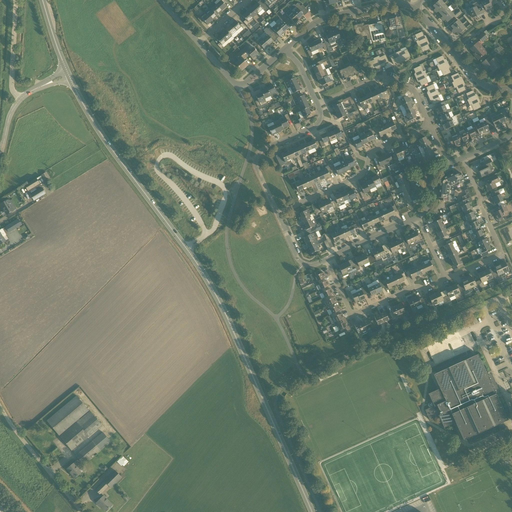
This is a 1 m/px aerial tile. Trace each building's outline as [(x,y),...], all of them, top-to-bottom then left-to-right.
[(223,3),(225,1),(224,0),(220,0),(221,1),(216,5),(222,11),(226,7),(223,3)] [(272,2),(274,1),(275,0),(264,0),(263,1),(270,8),(274,4),(272,2)] [(433,10),(435,12),(444,4),(440,0),(439,0),(432,7),(434,10),(433,10)] [(492,7),(491,5),(487,0),(476,0),(478,3),(481,2),(482,3),(481,3),(485,11),(492,7)] [(478,2),(467,8),(472,18),(476,16),(477,18),(484,14),(478,2)] [(265,12),(267,10),(268,8),(264,4),(261,7),(257,3),(252,8),(258,14),(263,9),(265,12)] [(298,3),(295,6),(294,5),(289,9),(291,10),(298,19),(299,19),(303,15),(301,12),(303,10),(305,8),(303,5),(301,7),(298,3)] [(437,13),(439,15),(447,8),(444,4),(435,12),(436,13),(437,13)] [(212,10),(217,15),(222,11),(216,5),(211,10),(212,10)] [(252,8),(247,12),(253,18),(258,14),(252,8)] [(447,8),(439,15),(441,18),(442,20),(451,12),(447,8)] [(217,16),(217,15),(212,10),(207,15),(212,21),(217,16)] [(286,14),(283,16),(289,23),(292,20),(295,24),(299,20),(299,19),(298,19),(291,10),(286,14)] [(276,14),(280,19),(282,22),(278,26),(283,32),(284,32),(288,28),(286,25),(289,23),(283,16),(279,11),(276,14)] [(200,17),(198,19),(202,23),(204,21),(207,25),(212,21),(207,15),(205,12),(200,17)] [(248,22),(253,18),(247,12),(242,16),(246,20),(243,22),(247,27),(250,25),(248,22)] [(446,23),(454,17),(454,16),(451,12),(442,20),(443,21),(444,21),(446,23)] [(398,34),(398,38),(401,38),(405,37),(400,17),(397,18),(396,16),(387,19),(389,28),(397,26),(399,34),(398,34)] [(453,32),(462,24),(458,20),(450,27),(452,30),(451,31),(453,32)] [(231,25),(236,31),(241,27),(244,30),(246,28),(242,24),(240,26),(236,21),(231,25)] [(371,38),(380,36),(381,42),(385,41),(382,27),(381,23),(381,22),(377,23),(377,24),(369,26),(368,25),(371,38)] [(271,27),(268,30),(272,35),(272,34),(275,32),(280,37),(284,33),(284,32),(283,32),(278,26),(276,24),(271,28),(271,27)] [(359,38),(366,36),(367,40),(372,39),(371,38),(368,25),(362,26),(362,24),(354,26),(357,36),(359,36),(359,38)] [(462,24),(453,32),(454,34),(455,33),(457,36),(465,29),(462,24)] [(236,31),(231,25),(226,30),(226,31),(231,36),(236,31)] [(261,37),(268,45),(273,41),(269,37),(272,34),(272,35),(268,30),(266,28),(263,31),(265,32),(260,36),(261,37)] [(341,45),(340,43),(346,41),(342,33),(338,34),(337,30),(331,33),(331,34),(332,34),(337,46),(341,45)] [(231,36),(226,31),(221,35),(226,41),(232,37),(231,36)] [(477,38),(482,43),(490,36),(486,31),(477,38)] [(415,35),(415,36),(412,37),(414,42),(416,42),(417,44),(427,40),(425,36),(424,37),(422,32),(415,35)] [(332,49),(337,46),(332,34),(331,34),(326,36),(327,40),(324,41),(325,43),(329,53),(333,51),(332,49)] [(217,45),(221,50),(224,48),(222,45),(226,41),(221,35),(216,39),(220,43),(217,45)] [(269,46),(268,45),(261,37),(257,41),(256,40),(253,43),(258,49),(261,47),(265,50),(269,46)] [(327,49),(325,43),(322,44),(320,40),(314,42),(317,50),(323,47),(324,50),(327,49)] [(429,44),(427,40),(417,44),(418,48),(420,47),(422,52),(430,49),(427,44),(429,44)] [(317,50),(314,42),(308,45),(310,50),(307,51),(309,57),(312,55),(311,52),(317,50)] [(478,60),(480,58),(483,61),(487,57),(485,54),(487,52),(481,46),(478,42),(470,49),(476,56),(475,56),(478,60)] [(249,55),(250,57),(253,60),(255,59),(254,57),(256,56),(259,54),(255,50),(254,48),(251,50),(248,47),(247,46),(243,50),(241,52),(246,58),(249,55)] [(398,52),(402,62),(406,60),(406,59),(410,57),(407,50),(401,52),(401,51),(398,52)] [(235,57),(239,61),(236,64),(241,71),(248,65),(243,60),(246,58),(241,52),(235,57)] [(396,55),(390,57),(393,65),(398,62),(399,64),(402,62),(398,52),(395,53),(396,55)] [(379,56),(376,58),(381,68),(384,66),(384,64),(388,62),(385,55),(379,58),(379,56)] [(435,59),(438,65),(437,65),(438,68),(448,64),(446,60),(445,60),(443,56),(435,59)] [(496,70),(499,74),(501,72),(498,69),(502,66),(495,57),(491,61),(488,58),(481,64),(486,69),(488,67),(493,72),(496,70)] [(377,69),(381,68),(376,58),(373,59),(374,60),(368,63),(371,70),(376,68),(377,69)] [(315,74),(322,71),(320,65),(323,64),(323,63),(325,62),(324,60),(316,64),(317,66),(313,68),(315,74)] [(351,66),(355,74),(358,73),(358,74),(361,73),(360,69),(360,68),(357,63),(354,64),(354,65),(351,66)] [(443,75),(443,76),(450,73),(448,68),(450,68),(448,64),(438,68),(439,71),(438,71),(440,76),(443,75)] [(351,66),(348,67),(345,69),(349,77),(352,76),(353,77),(356,75),(355,74),(351,66)] [(414,75),(416,78),(426,74),(425,71),(423,72),(420,66),(413,69),(415,74),(414,75)] [(349,77),(345,69),(343,70),(342,70),(339,71),(341,77),(342,77),(344,81),(347,79),(346,79),(349,77)] [(326,70),(322,71),(315,74),(318,80),(320,80),(325,77),(327,76),(328,76),(326,70)] [(458,73),(451,76),(453,82),(452,83),(453,86),(463,81),(461,77),(460,78),(458,73)] [(427,77),(426,74),(416,78),(417,82),(419,82),(421,86),(428,83),(426,77),(427,77)] [(328,87),(330,86),(334,84),(332,81),(329,83),(327,76),(325,77),(320,80),(322,86),(327,84),(328,87)] [(287,81),(290,87),(297,84),(295,78),(290,80),(289,77),(283,80),(285,83),(287,81)] [(463,81),(453,86),(454,89),(456,88),(458,94),(466,90),(463,86),(465,85),(463,81)] [(300,90),(297,84),(290,87),(293,93),(290,95),(291,97),(291,98),(297,95),(295,92),(300,90)] [(436,90),(433,84),(426,88),(428,92),(426,93),(428,97),(438,92),(437,89),(436,90)] [(267,89),(271,98),(278,96),(277,95),(280,94),(277,88),(275,89),(273,85),(266,88),(267,89)] [(388,96),(391,94),(388,89),(386,90),(385,88),(382,90),(381,89),(379,90),(383,98),(385,97),(385,96),(388,95),(388,96)] [(266,102),(272,99),(271,98),(267,89),(261,92),(262,93),(266,102)] [(377,99),(379,103),(382,102),(384,101),(384,100),(383,98),(379,90),(377,91),(377,92),(374,93),(377,99)] [(468,103),(478,98),(477,95),(475,95),(473,91),(466,94),(468,100),(467,100),(468,103)] [(438,92),(428,97),(430,101),(432,100),(434,105),(441,102),(438,96),(440,95),(438,92)] [(255,102),(258,107),(266,103),(266,102),(262,93),(256,96),(258,100),(255,102)] [(377,99),(374,93),(371,95),(370,93),(368,94),(372,103),(374,102),(374,101),(377,99)] [(367,97),(363,98),(366,104),(370,103),(370,104),(372,103),(368,94),(366,95),(367,97)] [(299,105),(306,102),(304,95),(298,98),(297,95),(291,98),(291,97),(283,101),(284,104),(293,100),(295,106),(299,105)] [(401,105),(410,101),(409,99),(408,100),(406,96),(405,97),(403,95),(398,97),(399,100),(400,99),(401,103),(400,103),(401,105)] [(343,102),(352,98),(351,96),(336,102),(338,105),(333,107),(336,113),(343,110),(343,109),(346,108),(343,102)] [(368,108),(366,104),(363,98),(360,99),(360,98),(357,99),(359,102),(356,104),(359,109),(364,107),(365,109),(368,108)] [(478,98),(468,103),(470,106),(471,106),(473,111),(481,108),(478,103),(480,102),(478,98)] [(411,104),(410,101),(401,105),(402,107),(403,107),(405,110),(411,107),(410,104),(411,104)] [(309,108),(306,102),(299,105),(302,111),(308,108),(309,108)] [(437,105),(439,108),(435,110),(437,115),(441,113),(447,111),(447,110),(444,105),(445,104),(444,102),(437,105)] [(413,110),(411,107),(405,110),(406,113),(405,114),(406,116),(415,112),(414,110),(413,110)] [(311,114),(308,108),(302,111),(298,113),(302,122),(307,119),(306,116),(311,114)] [(343,110),(336,113),(339,119),(346,116),(347,118),(358,113),(357,110),(355,111),(348,114),(346,108),(343,109),(343,110)] [(507,108),(495,113),(496,116),(500,125),(506,122),(504,118),(509,115),(509,113),(507,108)] [(450,118),(448,113),(452,112),(450,109),(447,110),(447,111),(441,113),(442,116),(439,117),(441,123),(444,121),(450,118)] [(416,114),(415,112),(406,116),(404,117),(406,123),(407,125),(416,122),(414,119),(416,118),(415,115),(416,114)] [(290,120),(287,115),(285,116),(286,118),(280,121),(280,123),(283,128),(289,126),(287,121),(290,120)] [(445,130),(459,124),(455,116),(450,118),(444,121),(446,124),(442,125),(445,130)] [(487,117),(490,124),(493,123),(495,127),(500,125),(496,116),(491,118),(489,116),(487,117)] [(487,117),(479,121),(484,133),(486,132),(489,130),(487,126),(490,125),(490,124),(487,117)] [(395,120),(393,121),(392,121),(393,123),(389,124),(389,123),(387,124),(391,133),(393,132),(393,131),(396,129),(395,127),(398,126),(395,120)] [(469,122),(473,129),(474,132),(477,131),(479,135),(482,133),(483,134),(484,133),(479,121),(473,123),(472,121),(469,122)] [(280,123),(274,125),(278,133),(284,130),(283,128),(280,123)] [(391,133),(387,124),(385,125),(385,126),(382,127),(385,134),(388,133),(389,134),(391,133)] [(267,125),(264,127),(267,132),(269,131),(271,135),(278,133),(274,125),(268,128),(267,125)] [(382,135),(385,134),(382,127),(379,129),(378,128),(376,129),(375,127),(373,128),(375,134),(376,136),(379,134),(380,138),(383,137),(382,135)] [(372,135),(375,134),(374,130),(373,128),(370,129),(371,132),(365,135),(368,142),(374,139),(372,135)] [(346,138),(344,132),(341,134),(339,129),(333,132),(336,139),(342,136),(343,139),(346,138)] [(474,132),(473,129),(468,131),(467,130),(464,131),(465,133),(467,138),(470,137),(472,141),(477,138),(474,132)] [(333,132),(327,134),(329,140),(330,142),(336,139),(333,132)] [(329,140),(327,134),(326,133),(320,136),(322,140),(319,142),(322,147),(325,146),(323,143),(329,140)] [(456,135),(457,136),(459,142),(462,140),(464,144),(469,142),(467,138),(465,133),(460,135),(459,134),(456,135)] [(455,134),(451,136),(452,137),(448,139),(451,145),(454,144),(456,148),(461,145),(459,142),(457,136),(456,135),(455,134)] [(365,135),(359,138),(360,139),(362,145),(368,142),(365,135)] [(419,144),(420,146),(429,142),(428,140),(426,140),(425,137),(418,140),(420,144),(419,144)] [(352,139),(349,140),(352,146),(355,144),(357,149),(363,146),(362,145),(360,139),(354,142),(352,139)] [(315,149),(320,147),(317,141),(315,143),(313,140),(311,141),(312,142),(308,143),(311,150),(315,148),(315,149)] [(430,144),(429,142),(420,146),(421,148),(422,148),(424,151),(430,148),(428,145),(430,144)] [(311,150),(308,143),(305,145),(305,143),(303,144),(307,153),(309,152),(308,151),(311,150)] [(307,153),(303,144),(300,145),(301,147),(298,148),(301,155),(304,153),(304,154),(307,153)] [(405,159),(410,156),(411,159),(411,160),(413,165),(416,163),(413,156),(412,153),(410,150),(409,147),(406,149),(405,147),(402,148),(402,147),(399,148),(403,157),(404,156),(405,159)] [(301,155),(298,148),(295,149),(294,148),(292,149),(296,158),(298,157),(297,156),(301,155)] [(393,155),(394,157),(395,160),(396,163),(397,163),(399,162),(398,158),(401,156),(401,158),(403,157),(399,148),(397,149),(398,150),(395,152),(395,154),(393,155)] [(430,148),(424,151),(425,154),(423,155),(424,157),(434,153),(433,151),(431,151),(430,148)] [(296,158),(292,149),(290,150),(290,151),(287,153),(290,159),(293,158),(294,159),(296,158)] [(280,159),(282,164),(285,163),(287,162),(287,161),(290,159),(287,153),(284,154),(283,153),(281,154),(283,158),(280,159)] [(425,159),(427,158),(428,162),(435,159),(433,155),(435,155),(434,153),(424,157),(425,159)] [(354,154),(351,155),(352,158),(346,161),(347,162),(349,168),(355,165),(353,161),(356,160),(354,154)] [(389,154),(383,157),(386,164),(387,167),(389,166),(396,163),(395,160),(394,157),(391,159),(389,154)] [(386,164),(383,157),(377,160),(379,164),(376,165),(379,171),(381,170),(380,167),(386,164)] [(483,170),(479,172),(481,177),(491,173),(490,170),(492,169),(490,163),(492,162),(490,159),(479,164),(481,167),(483,170)] [(347,162),(341,165),(344,172),(350,169),(349,168),(347,162)] [(338,175),(344,172),(341,165),(335,168),(333,165),(330,166),(333,172),(336,170),(338,175)] [(325,171),(322,172),(325,179),(328,178),(328,179),(331,178),(329,175),(332,173),(329,168),(324,170),(325,171)] [(322,180),(325,179),(322,172),(318,174),(318,173),(316,174),(320,183),(322,182),(322,180)] [(395,183),(398,182),(404,179),(403,176),(404,175),(403,173),(400,174),(399,172),(393,174),(391,175),(394,184),(395,183)] [(459,184),(464,182),(460,173),(458,174),(457,172),(444,178),(444,179),(442,180),(443,181),(442,182),(441,182),(441,184),(439,184),(438,198),(441,198),(440,201),(450,202),(450,196),(448,196),(449,187),(450,188),(450,187),(451,186),(450,185),(458,182),(459,184)] [(314,176),(311,177),(314,184),(317,182),(318,184),(320,183),(316,174),(314,175),(314,176)] [(485,180),(486,184),(485,185),(488,191),(496,187),(494,184),(499,182),(496,175),(485,180)] [(375,186),(381,183),(382,186),(385,184),(382,179),(379,180),(377,176),(371,178),(372,180),(375,186)] [(311,185),(314,184),(311,177),(308,179),(307,178),(305,179),(309,187),(311,186),(311,185)] [(30,195),(34,201),(45,194),(36,178),(25,186),(28,191),(35,186),(38,191),(30,195)] [(307,188),(309,187),(305,179),(303,180),(303,181),(300,182),(303,189),(306,187),(307,188)] [(404,179),(398,182),(399,185),(398,186),(399,188),(408,184),(407,182),(406,182),(404,179)] [(369,190),(375,187),(375,186),(372,180),(366,183),(366,184),(369,190)] [(296,183),(294,183),(292,185),(294,190),(297,189),(298,192),(301,191),(300,190),(303,189),(300,182),(297,184),(296,183)] [(360,187),(363,191),(360,192),(362,198),(365,197),(364,194),(370,191),(369,190),(366,184),(360,187)] [(408,184),(399,188),(400,190),(401,189),(403,193),(409,190),(408,186),(409,186),(408,184)] [(461,197),(463,201),(465,200),(465,199),(471,197),(468,189),(464,191),(466,194),(466,195),(461,197)] [(499,195),(499,194),(503,193),(501,189),(498,191),(491,194),(492,198),(491,198),(492,202),(493,201),(495,205),(497,204),(499,207),(504,204),(503,202),(500,194),(499,195)] [(350,199),(349,199),(350,200),(356,197),(358,200),(360,199),(358,193),(355,195),(353,190),(347,193),(350,199)] [(404,198),(413,194),(412,192),(411,193),(409,190),(403,193),(404,196),(403,196),(404,198)] [(340,194),(344,201),(349,199),(350,199),(347,193),(346,191),(340,194)] [(334,203),(336,208),(339,207),(345,204),(344,201),(340,194),(334,197),(336,202),(334,203)] [(408,203),(406,204),(408,207),(413,204),(412,201),(414,200),(413,197),(414,197),(413,194),(404,198),(405,200),(406,200),(408,203)] [(465,200),(463,201),(459,203),(463,212),(470,209),(472,208),(469,203),(467,204),(465,200)] [(13,211),(7,201),(0,205),(7,215),(13,211)] [(336,208),(334,203),(333,201),(330,203),(329,201),(326,202),(325,201),(323,202),(327,211),(329,210),(329,209),(332,207),(334,211),(337,210),(337,209),(336,208)] [(319,208),(316,209),(319,215),(320,217),(328,213),(327,211),(323,202),(321,203),(322,204),(318,206),(319,208)] [(497,220),(503,217),(505,216),(503,213),(507,211),(505,204),(504,204),(499,207),(496,208),(498,211),(494,213),(497,220)] [(387,211),(390,217),(393,216),(393,217),(396,216),(394,213),(397,211),(394,206),(392,207),(391,205),(386,208),(387,211)] [(300,217),(301,220),(310,216),(309,213),(310,213),(308,210),(307,210),(306,207),(300,210),(301,213),(300,214),(301,217),(300,217)] [(463,212),(467,221),(475,217),(476,217),(473,212),(471,212),(470,209),(463,212)] [(381,212),(385,221),(387,220),(387,218),(390,217),(387,211),(384,212),(383,211),(381,212)] [(376,216),(379,222),(382,220),(383,222),(385,221),(381,212),(379,213),(379,214),(376,216)] [(310,216),(301,220),(302,222),(303,221),(304,224),(311,221),(309,218),(311,218),(310,216)] [(370,217),(374,225),(376,224),(376,223),(379,222),(376,216),(373,217),(372,216),(370,217)] [(442,221),(440,216),(434,219),(435,222),(432,223),(433,226),(434,225),(436,228),(442,225),(441,222),(442,221)] [(374,225),(370,217),(368,218),(369,219),(365,220),(368,227),(372,225),(372,226),(374,225)] [(467,221),(471,230),(479,226),(480,226),(477,221),(476,221),(475,217),(467,221)] [(5,227),(9,233),(21,225),(18,219),(5,227)] [(309,229),(310,232),(316,229),(318,228),(314,220),(311,221),(304,224),(306,227),(305,228),(306,230),(309,229)] [(362,221),(357,223),(359,228),(362,227),(363,230),(366,229),(365,228),(368,227),(365,220),(362,222),(362,221)] [(346,225),(348,229),(350,235),(353,233),(354,235),(356,234),(355,231),(358,229),(354,221),(346,225)] [(442,225),(436,228),(437,231),(436,232),(437,234),(446,230),(445,228),(444,228),(442,225)] [(471,241),(474,240),(480,237),(484,235),(482,230),(481,230),(479,226),(471,230),(469,231),(470,235),(469,235),(471,241)] [(316,229),(310,232),(312,234),(307,236),(304,237),(306,241),(304,241),(306,243),(317,239),(316,238),(317,238),(321,236),(318,231),(317,232),(316,229)] [(347,236),(350,235),(348,229),(344,230),(344,229),(342,230),(346,238),(348,237),(347,236)] [(343,239),(346,238),(342,230),(340,231),(340,232),(337,234),(340,240),(343,238),(343,239)] [(446,230),(437,234),(438,236),(439,236),(441,239),(442,238),(444,241),(449,238),(448,235),(447,236),(445,233),(447,232),(446,230)] [(425,246),(423,241),(420,234),(417,235),(416,232),(410,235),(415,245),(419,243),(422,249),(423,249),(424,250),(425,250),(427,249),(425,246)] [(324,235),(327,240),(330,248),(333,247),(331,243),(331,242),(328,236),(327,234),(324,235)] [(340,240),(337,234),(334,235),(333,234),(328,236),(331,242),(333,240),(335,243),(337,242),(337,241),(340,240)] [(410,257),(414,255),(411,247),(415,245),(410,235),(409,235),(408,235),(407,236),(405,237),(406,241),(404,242),(404,243),(408,252),(409,253),(410,257)] [(478,246),(479,248),(489,244),(488,242),(487,242),(486,239),(482,241),(480,237),(474,240),(477,246),(478,246)] [(309,248),(316,245),(316,246),(319,244),(317,239),(306,243),(306,246),(308,245),(309,248)] [(446,248),(447,251),(454,248),(452,245),(453,244),(451,239),(445,242),(447,245),(443,246),(444,248),(446,248)] [(406,253),(408,252),(404,243),(401,244),(399,240),(394,242),(398,251),(400,250),(402,253),(405,252),(406,253)] [(390,248),(387,250),(391,258),(399,254),(398,251),(394,242),(388,245),(390,248)] [(318,248),(320,247),(319,244),(316,246),(316,245),(309,248),(311,251),(309,252),(310,254),(313,253),(315,256),(320,253),(318,248)] [(489,244),(479,248),(482,253),(480,254),(482,258),(489,255),(487,251),(491,249),(489,246),(489,245),(489,244)] [(387,250),(384,251),(382,247),(377,249),(381,257),(385,255),(386,257),(388,262),(392,260),(391,258),(387,250)] [(454,248),(447,251),(449,254),(447,255),(448,257),(457,253),(456,251),(455,251),(454,248)] [(377,262),(376,262),(381,259),(377,249),(372,251),(374,256),(370,257),(373,263),(377,262)] [(451,259),(452,262),(458,259),(457,255),(458,255),(457,253),(448,257),(449,259),(451,259)] [(373,263),(370,257),(367,259),(366,257),(365,254),(360,256),(364,265),(369,263),(370,265),(373,263)] [(357,263),(354,265),(357,271),(360,269),(359,267),(364,265),(360,256),(355,259),(357,263)] [(458,259),(452,262),(453,265),(452,265),(453,268),(456,266),(458,269),(463,266),(461,261),(460,262),(458,259)] [(432,260),(428,262),(428,264),(425,265),(428,271),(431,270),(431,271),(434,270),(432,267),(435,266),(432,260)] [(357,271),(354,265),(350,266),(348,262),(343,264),(348,275),(349,276),(350,280),(353,279),(355,272),(357,273),(358,273),(357,273),(357,271)] [(505,262),(499,265),(503,273),(508,271),(510,274),(511,273),(511,270),(510,267),(507,268),(505,262)] [(348,275),(343,264),(338,266),(340,270),(337,271),(340,278),(343,277),(344,278),(349,276),(348,275)] [(428,271),(425,265),(422,266),(421,265),(419,266),(423,275),(425,274),(425,273),(428,271)] [(494,274),(497,280),(500,279),(498,275),(503,273),(499,265),(494,267),(497,273),(494,274)] [(423,275),(419,266),(417,267),(417,268),(414,270),(417,276),(420,275),(421,276),(423,275)] [(410,270),(405,272),(408,278),(411,277),(412,280),(414,279),(414,278),(417,276),(414,270),(411,271),(410,270)] [(488,270),(483,272),(487,281),(492,278),(493,282),(497,280),(494,274),(491,275),(488,270)] [(311,274),(313,277),(315,277),(317,282),(321,280),(326,278),(326,277),(325,278),(323,273),(319,275),(317,272),(311,274)] [(487,281),(483,272),(478,275),(480,280),(477,281),(479,284),(487,281)] [(397,275),(395,276),(399,285),(401,284),(401,282),(404,281),(404,280),(407,279),(404,273),(398,276),(397,275)] [(389,276),(390,280),(393,286),(396,284),(397,286),(399,285),(395,276),(393,277),(392,275),(389,276)] [(472,277),(467,280),(470,288),(479,284),(477,281),(474,283),(472,277)] [(381,289),(384,288),(382,282),(381,281),(380,278),(377,279),(378,280),(372,283),(373,286),(377,294),(383,291),(381,289)] [(319,290),(319,291),(321,290),(325,288),(330,286),(329,286),(327,281),(322,283),(321,280),(317,282),(315,282),(317,286),(316,287),(318,290),(319,290)] [(384,288),(387,286),(388,290),(391,289),(390,287),(393,286),(390,280),(387,281),(387,280),(382,282),(384,288)] [(470,288),(467,280),(462,282),(464,288),(461,289),(462,292),(464,295),(467,294),(466,290),(470,288)] [(371,296),(377,294),(373,286),(372,283),(367,286),(364,287),(367,294),(370,293),(371,296)] [(456,285),(450,287),(454,295),(459,293),(462,292),(461,289),(458,290),(456,285)] [(361,290),(356,293),(360,301),(365,299),(364,296),(367,294),(364,287),(360,288),(361,290)] [(449,298),(454,295),(450,287),(445,290),(448,295),(445,296),(446,299),(449,298)] [(316,296),(319,294),(320,294),(322,293),(324,298),(328,296),(333,294),(334,294),(333,294),(331,289),(326,291),(325,288),(321,290),(319,291),(315,293),(316,296)] [(349,290),(346,292),(350,302),(354,300),(355,304),(360,301),(356,293),(352,295),(349,290)] [(439,292),(434,295),(438,303),(443,301),(444,304),(447,302),(446,299),(445,296),(442,298),(439,292)] [(439,306),(438,303),(434,295),(429,297),(430,300),(427,302),(431,309),(439,306)] [(324,302),(327,301),(329,306),(332,304),(337,302),(334,297),(330,299),(328,296),(324,298),(322,299),(324,302)] [(418,296),(413,298),(416,307),(421,305),(422,307),(426,305),(423,299),(420,301),(418,296)] [(411,309),(416,307),(413,298),(407,301),(410,305),(406,307),(410,315),(413,314),(411,309)] [(338,305),(333,307),(332,304),(329,306),(328,306),(326,307),(328,310),(329,309),(332,314),(332,315),(336,313),(341,310),(340,310),(338,305)] [(403,308),(402,307),(401,304),(396,306),(400,314),(402,313),(403,315),(406,314),(408,320),(411,318),(410,315),(406,307),(403,308)] [(393,313),(390,314),(392,320),(396,319),(395,317),(400,314),(396,306),(391,308),(393,313)] [(330,315),(328,316),(331,325),(333,324),(344,319),(342,314),(337,316),(336,313),(332,315),(332,314),(330,315)] [(394,324),(392,320),(390,314),(389,313),(386,314),(385,313),(384,314),(384,313),(379,315),(383,323),(386,321),(387,324),(391,325),(394,324)] [(375,319),(372,321),(375,327),(377,331),(380,330),(381,327),(380,324),(383,323),(379,315),(375,316),(376,317),(374,318),(375,319)] [(344,319),(333,324),(335,327),(336,326),(339,331),(337,332),(339,335),(344,332),(350,330),(348,326),(347,327),(345,324),(347,324),(345,318),(344,318),(344,319)] [(367,320),(363,322),(367,330),(370,329),(371,332),(374,333),(377,331),(375,327),(372,321),(369,322),(369,321),(368,321),(367,320)] [(362,334),(362,333),(367,330),(363,322),(360,323),(359,324),(357,325),(357,324),(354,325),(356,328),(358,333),(358,334),(359,336),(362,334)] [(444,428),(453,424),(455,423),(463,440),(468,438),(470,443),(505,427),(503,422),(508,420),(497,396),(500,394),(491,374),(487,375),(478,355),(470,358),(468,355),(440,367),(442,371),(433,375),(440,389),(428,394),(434,406),(425,410),(429,420),(438,416),(444,428)] [(46,421),(71,451),(92,434),(91,433),(101,424),(90,411),(76,422),(60,436),(59,435),(89,411),(76,396),(46,421)] [(103,432),(75,456),(79,460),(83,465),(83,464),(110,442),(103,432)] [(503,433),(498,435),(500,441),(506,439),(505,438),(503,433)] [(120,458),(117,462),(121,466),(122,465),(125,463),(124,462),(126,460),(123,456),(122,456),(120,458)] [(84,465),(83,464),(83,465),(79,460),(74,464),(73,463),(67,469),(74,479),(81,473),(79,470),(84,465)] [(104,481),(104,482),(96,490),(100,495),(109,486),(111,488),(122,477),(115,470),(104,481)] [(112,505),(103,496),(96,503),(99,507),(100,506),(106,511),(112,505)]
